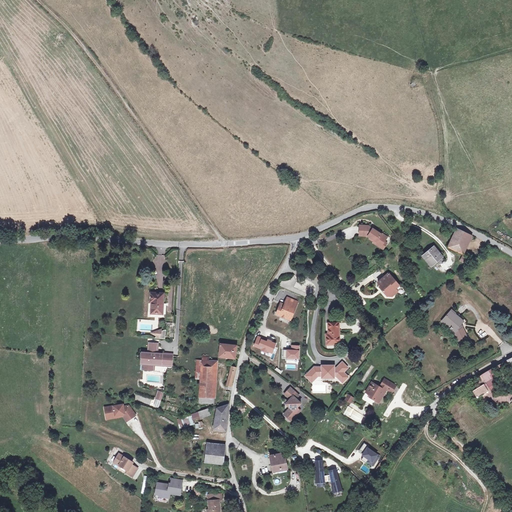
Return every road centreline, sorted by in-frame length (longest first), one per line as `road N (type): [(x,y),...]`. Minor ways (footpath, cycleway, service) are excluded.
road 1 (track): [(37,0),(93,59),(226,244)]
road 2 (tertiary): [(0,240),(296,238)]
road 3 (unclassified): [(296,238),(256,317),(234,390),(227,461),(244,511)]
road 4 (tertiary): [(296,238),(364,208),(396,206),(511,252)]
